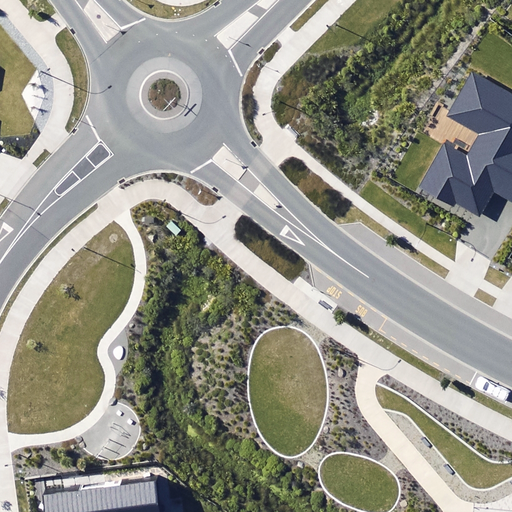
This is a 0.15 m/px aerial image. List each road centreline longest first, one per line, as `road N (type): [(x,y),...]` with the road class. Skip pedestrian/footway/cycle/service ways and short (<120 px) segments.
road 1 (residential): [(314,238),(409,305),(511,361)]
road 2 (residential): [(314,238),(273,219),(186,147)]
road 3 (residential): [(215,117),(314,238)]
